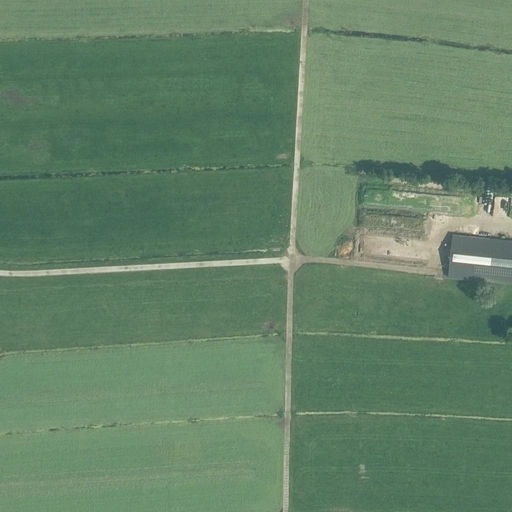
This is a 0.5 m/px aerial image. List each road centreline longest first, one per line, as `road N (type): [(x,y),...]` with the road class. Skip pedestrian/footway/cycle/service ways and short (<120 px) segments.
road 1 (track): [(511,229),(442,220),(430,272),(289,260),(0,272)]
road 2 (track): [(306,0),(289,260),(286,511)]
